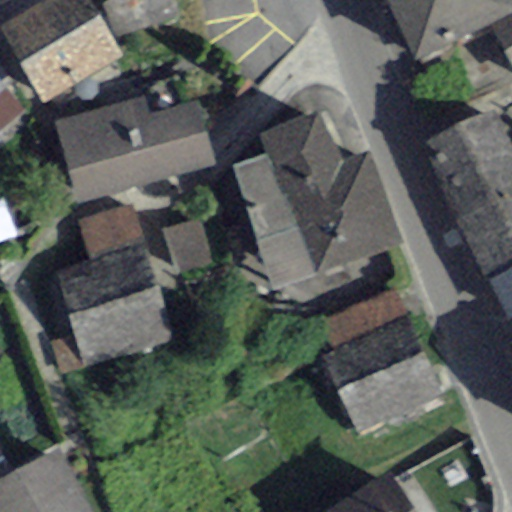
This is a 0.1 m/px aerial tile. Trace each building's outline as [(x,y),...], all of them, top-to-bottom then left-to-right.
[(78,0),(62,0),(7,34),(48,101),(115,60),(78,0)] [(168,0),(105,0),(118,36),(174,18),(168,0)] [(499,0),(386,0),(414,60),(490,25),(508,17),(499,0)] [(511,14),(508,17),(490,25),(511,67),(511,14)] [(55,126),(73,194),(202,161),(188,107),(136,120),(133,106),(55,126)] [(264,145),(321,280),(395,249),(359,165),(344,171),(323,121),(264,145)] [(511,163),(494,122),(430,150),(486,277),(511,265),(511,163)] [(52,178),(21,203),(39,224),(69,200),(52,178)] [(96,266),(59,276),(82,362),(161,341),(130,223),(87,234),(96,266)] [(198,223),(164,235),(178,277),(212,265),(198,223)] [(511,276),(488,289),(511,333),(511,332),(511,276)] [(405,325),(334,357),(365,428),(437,397),(405,325)] [(86,511),(57,460),(0,491),(0,511),(86,511)] [(405,511),(390,486),(348,511),(405,511)]
